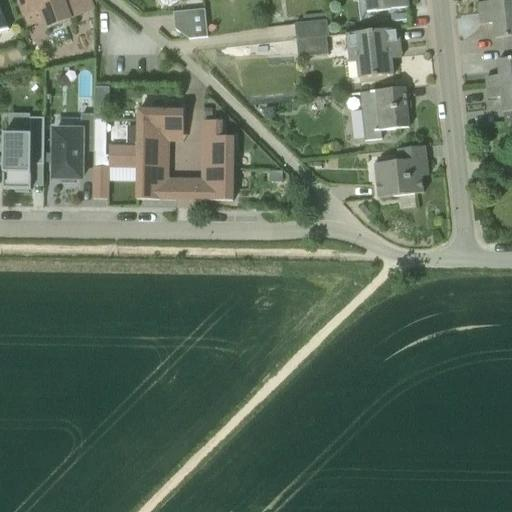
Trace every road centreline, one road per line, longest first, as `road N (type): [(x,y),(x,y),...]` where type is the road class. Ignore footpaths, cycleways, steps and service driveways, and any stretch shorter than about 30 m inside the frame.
road 1 (residential): [(0,229),(330,228),(394,258),(466,259)]
road 2 (track): [(394,258),(143,511)]
road 3 (residential): [(435,0),(466,259)]
